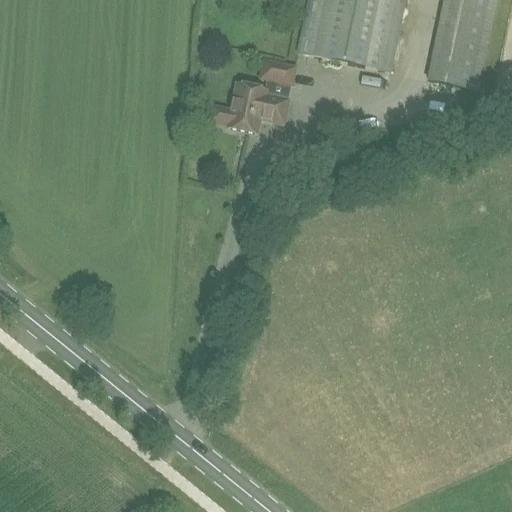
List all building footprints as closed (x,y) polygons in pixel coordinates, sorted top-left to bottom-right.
[(309,0),(298,57),(389,76),(404,0),(309,0)] [(480,95),(493,5),(458,0),(443,0),(431,88),(480,95)] [(258,83),(292,90),(297,70),(262,63),(258,83)] [(236,88),(231,113),(212,109),(208,126),(228,130),(227,131),(257,137),(259,123),(283,128),(288,103),(265,98),(266,94),(236,88)] [(221,328),(218,338),(224,340),(227,330),(221,328)]
